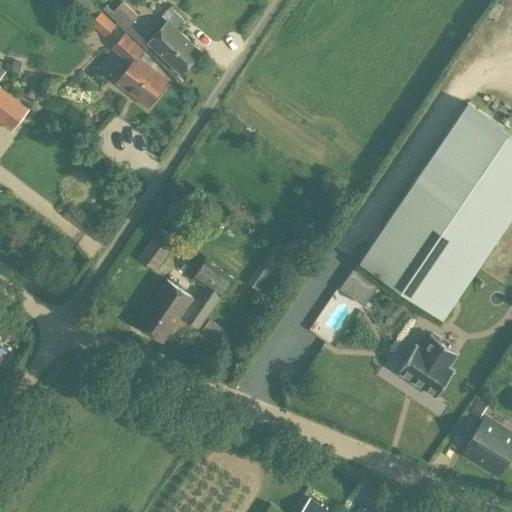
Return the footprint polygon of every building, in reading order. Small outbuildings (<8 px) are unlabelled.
[(132,24),(141,11),(125,0),(122,0),(115,11),(132,24)] [(89,23),(90,23),(103,35),(105,37),(116,25),(100,11),(89,23)] [(167,20),(147,42),(148,43),(180,73),(200,51),(175,28),(167,20)] [(111,48),(130,63),(115,81),(147,107),(168,80),(138,55),(143,49),(123,33),(111,48)] [(0,121),(11,130),(27,111),(0,89),(0,121)] [(511,215),(511,137),(465,106),(355,267),(438,324),(511,215)] [(136,256),(154,269),(184,230),(176,224),(170,234),(159,227),(136,256)] [(251,281),(269,291),(291,250),(273,240),(251,281)] [(198,327),(219,295),(232,276),(206,257),(192,277),(204,285),(182,317),(198,327)] [(162,340),(192,297),(166,278),(136,321),(162,340)] [(222,327),(210,319),(202,329),(215,339),(222,327)] [(457,354),(429,336),(420,350),(414,346),(395,373),(435,399),(453,372),(446,367),(457,354)] [(487,401),(478,396),(469,408),(479,414),(487,401)] [(511,434),(482,417),(459,454),(499,476),(511,454),(511,434)] [(331,511),(310,497),(299,511),(331,511)]
